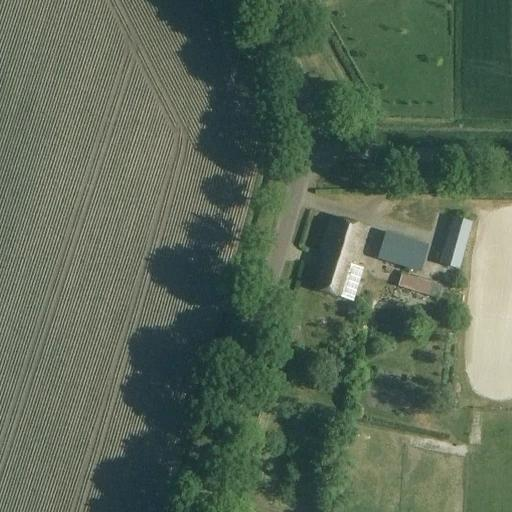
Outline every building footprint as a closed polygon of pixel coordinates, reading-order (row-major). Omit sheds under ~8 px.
[(466,236),(468,237),(472,222),(470,221),(454,216),(449,232),(466,236)] [(352,279),(368,229),(332,218),(320,257),(325,259),(314,292),(352,303),(359,281),(352,279)] [(421,273),(429,248),(385,234),(377,260),(421,273)] [(401,275),(398,288),(412,293),(416,280),(401,275)] [(434,285),(430,298),(438,300),(442,287),(434,285)] [(354,300),(368,304),(371,294),(358,289),(354,300)]
